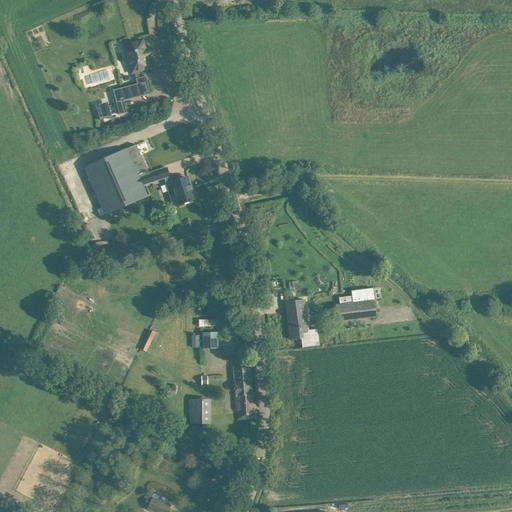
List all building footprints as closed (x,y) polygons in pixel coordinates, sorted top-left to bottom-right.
[(137,84),(112,90),(116,103),(123,101),(150,94),(145,76),(139,78),(138,73),(138,71),(149,68),(147,58),(149,57),(147,50),(145,50),(142,40),(129,44),(132,54),(127,55),(132,72),(133,72),(134,74),(137,84)] [(126,149),(84,167),(105,214),(147,196),(142,185),(139,178),(149,173),(136,145),(126,149)] [(167,168),(152,172),(155,181),(164,178),(169,176),(167,168)] [(164,178),(173,206),(195,199),(192,191),(193,190),(193,189),(190,191),(189,190),(188,187),(188,186),(192,185),(192,184),(188,186),(185,177),(171,182),(169,176),(164,178)] [(373,288),(351,291),(353,303),(336,305),(338,321),(376,316),(373,288)] [(304,300),(285,302),(285,303),(288,303),(291,325),(288,326),(290,340),(301,338),(303,349),(302,341),(318,339),(317,330),(308,332),(304,300)] [(181,312),(195,310),(194,303),(179,306),(158,316),(161,321),(181,312)] [(222,309),(201,308),(201,318),(221,319),(222,309)] [(216,333),(203,333),(203,349),(217,348),(216,333)] [(220,350),(236,349),(236,337),(220,338),(220,350)] [(175,358),(188,350),(194,350),(194,345),(185,345),(185,346),(172,353),(175,358)] [(239,419),(245,419),(255,418),(254,395),(253,395),(249,366),(233,367),(237,396),(239,419)] [(189,424),(211,424),(211,399),(189,399),(189,424)] [(167,511),(171,505),(152,497),(147,508),(156,511),(167,511)]
